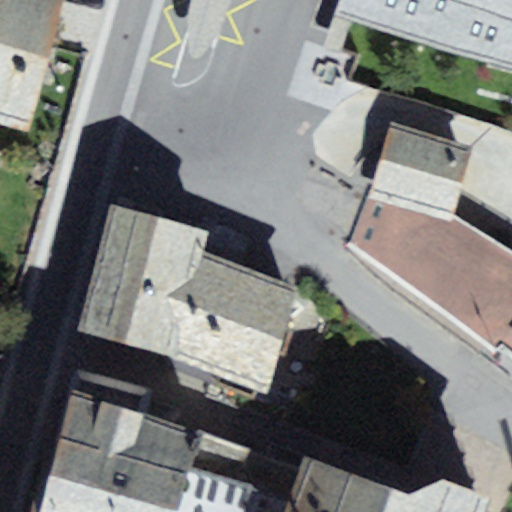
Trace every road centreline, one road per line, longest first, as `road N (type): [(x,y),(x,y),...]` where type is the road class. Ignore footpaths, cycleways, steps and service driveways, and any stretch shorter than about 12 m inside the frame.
road 1 (residential): [(98,136),(279,225),(511,417)]
road 2 (tertiary): [(0,504),(98,136)]
road 3 (tertiary): [(98,136),(138,0)]
